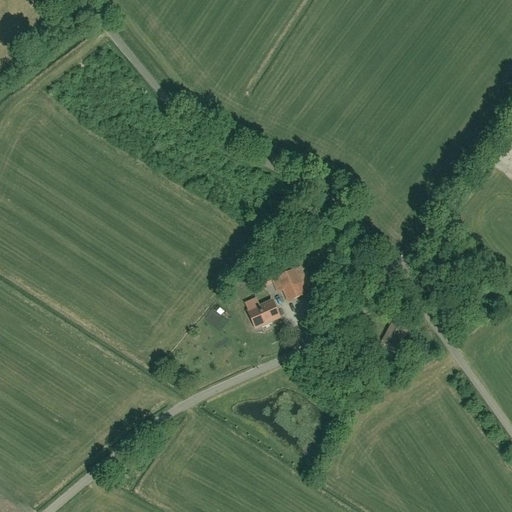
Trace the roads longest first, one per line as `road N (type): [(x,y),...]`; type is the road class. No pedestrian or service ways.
road 1 (unclassified): [(399,275),(331,198),(178,112),(84,0)]
road 2 (unclassified): [(52,511),(176,408),(325,340),(399,275)]
road 3 (unclassified): [(511,433),(399,275)]
road 4 (unclassified): [(399,275),(511,130)]
